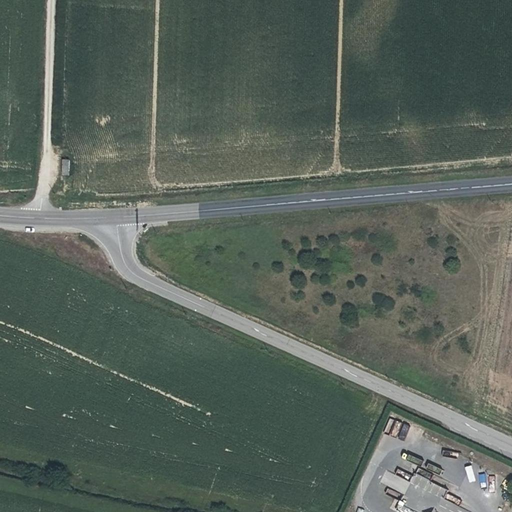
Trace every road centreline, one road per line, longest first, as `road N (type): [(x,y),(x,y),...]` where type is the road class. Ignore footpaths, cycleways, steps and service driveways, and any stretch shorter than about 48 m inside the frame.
road 1 (tertiary): [(511,445),(139,277),(120,249),(120,218)]
road 2 (secondary): [(120,218),(511,186)]
road 3 (track): [(40,222),(50,0)]
road 4 (secondary): [(0,218),(120,218)]
